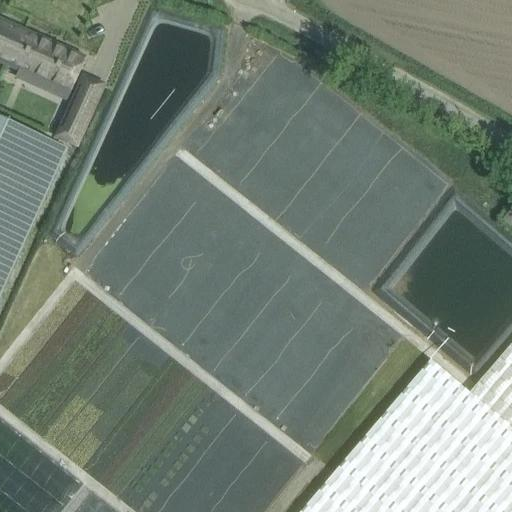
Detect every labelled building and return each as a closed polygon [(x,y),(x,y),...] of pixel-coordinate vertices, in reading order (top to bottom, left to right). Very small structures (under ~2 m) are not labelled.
[(86,58),(0,19),(0,63),(20,72),(22,69),(71,91),(86,58)] [(93,111),(73,101),(57,137),(77,146),(93,111)] [(0,297),(67,148),(0,117),(0,297)] [(511,227),(511,212),(503,220),(511,227)] [(431,361),(301,511),(511,511),(511,344),(470,394),(431,361)] [(0,511),(30,511),(3,491),(0,482),(0,511)]
